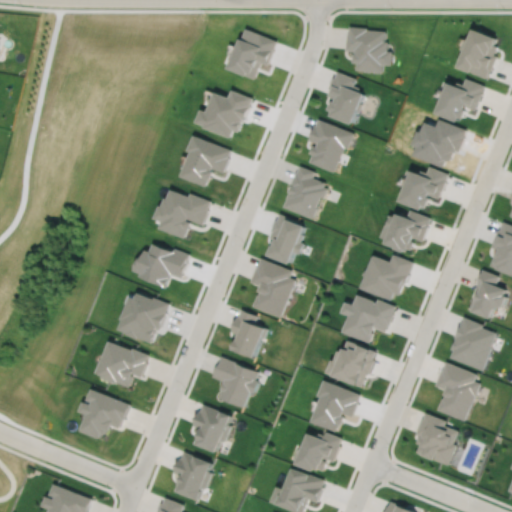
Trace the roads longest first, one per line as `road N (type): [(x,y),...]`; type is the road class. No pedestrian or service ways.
road 1 (residential): [(316,0),(311,48),(123,511)]
road 2 (residential): [(511,110),(349,511)]
road 3 (residential): [(134,485),(0,429)]
road 4 (residential): [(370,463),(491,511)]
